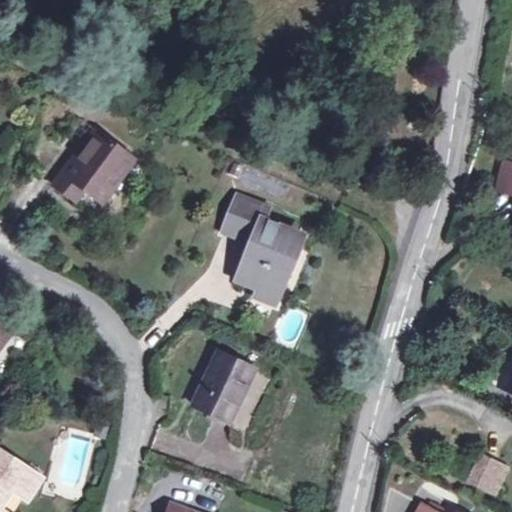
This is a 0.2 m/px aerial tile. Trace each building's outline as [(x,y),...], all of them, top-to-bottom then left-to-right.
[(97,134),(85,150),(73,166),(70,163),(53,185),(77,203),(85,193),(100,204),(132,160),(97,134)] [(73,166),(85,150),(82,147),(70,163),(73,166)] [(508,195),(511,178),(511,166),(503,165),(497,192),(508,195)] [(258,290),(279,298),(302,239),(263,223),(267,212),(237,199),(224,232),(254,244),(238,282),(258,290)] [(276,306),(279,298),(258,290),(255,298),(276,306)] [(10,336),(0,328),(0,337),(5,341),(10,336)] [(229,424),(255,371),(234,362),(238,352),(224,346),(220,355),(219,354),(193,407),(229,424)] [(14,485),(29,495),(40,477),(0,451),(0,511),(5,511),(0,508),(0,505),(9,492),(14,485)] [(468,483),(486,491),(499,466),(481,458),(468,483)] [(499,466),(486,491),(495,495),(508,471),(499,466)] [(14,485),(9,492),(25,502),(29,495),(14,485)]
